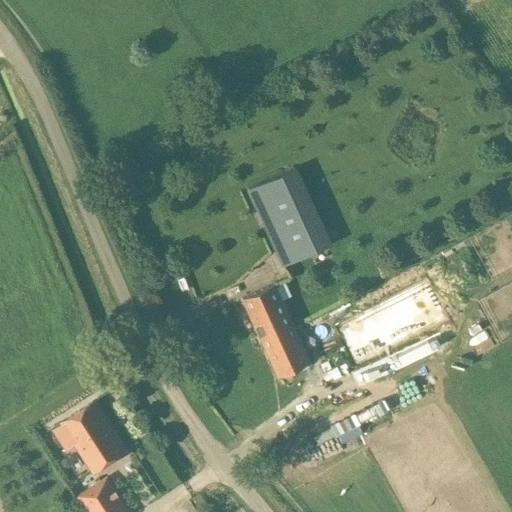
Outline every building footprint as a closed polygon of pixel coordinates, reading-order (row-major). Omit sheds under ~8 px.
[(297,167),(247,190),(282,267),(332,243),(297,167)] [(272,338),(293,327),(273,284),(242,298),(259,336),(269,331),(272,338)] [(269,331),(259,336),(278,377),(310,363),(293,327),(272,338),(269,331)] [(93,401),(60,422),(37,436),(51,458),(74,444),(92,472),(126,451),(93,401)] [(61,511),(129,511),(107,476),(98,482),(91,470),(69,484),(77,496),(59,508),(61,511)]
